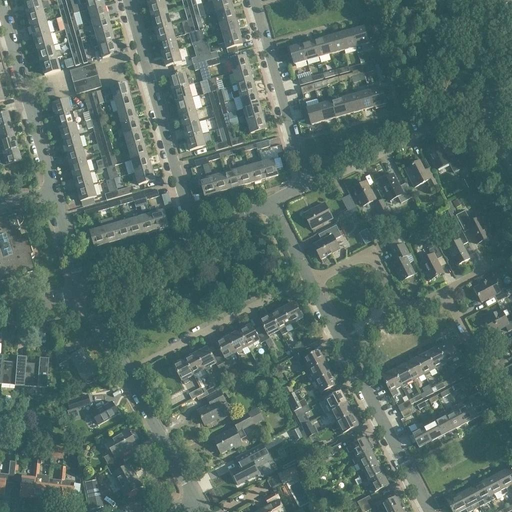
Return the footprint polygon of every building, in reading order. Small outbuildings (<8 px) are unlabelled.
[(33,0),(23,3),(27,15),(43,11),(49,9),(47,3),(41,4),(39,0),(33,0)] [(104,6),(102,0),(79,0),(81,5),(87,3),(89,11),(104,6)] [(228,0),(219,0),(212,2),(216,14),(232,9),(228,0)] [(169,14),(165,2),(149,7),(152,19),(169,14)] [(62,5),(58,6),(61,18),(66,17),(62,5)] [(108,18),(104,6),(89,11),(92,23),(108,18)] [(192,8),(196,20),(200,19),(197,6),(192,8)] [(216,14),(219,26),(235,22),(232,9),(216,14)] [(43,11),(27,15),(30,27),(46,23),(43,11)] [(156,31),(172,26),(169,14),(152,19),(156,31)] [(66,17),(61,18),(65,31),(69,29),(66,17)] [(111,30),(108,18),(92,23),(96,35),(111,30)] [(193,33),(197,32),(197,31),(195,32),(192,21),(188,22),(191,34),(193,33)] [(219,26),(221,33),(215,35),(216,40),(217,40),(223,38),(239,34),(235,22),(219,26)] [(30,27),(34,39),(50,35),(46,23),(30,27)] [(175,39),(172,26),(156,31),(159,43),(175,39)] [(362,46),(368,44),(375,43),(372,33),(366,35),(363,27),(351,31),(356,48),(357,54),(364,52),(362,46)] [(69,29),(65,31),(68,43),(73,41),(69,29)] [(115,43),(111,30),(96,35),(97,42),(91,43),(93,49),(99,47),(115,43)] [(351,31),(338,35),(343,52),(356,48),(351,31)] [(239,34),(223,38),(217,40),(218,46),(224,44),(226,51),(242,46),(239,34)] [(50,35),(34,39),(37,52),(53,47),(50,35)] [(331,55),(343,52),(338,35),(326,38),(331,55)] [(326,38),(314,42),(319,59),(331,55),(326,38)] [(175,39),(159,43),(163,55),(179,51),(175,39)] [(72,55),(76,54),(73,41),(68,43),(72,55)] [(306,62),(319,59),(314,42),(301,45),(306,62)] [(115,43),(99,47),(103,59),(118,55),(115,43)] [(204,56),(206,62),(219,58),(217,52),(208,54),(205,43),(201,44),(204,56)] [(294,66),(306,62),(301,45),(289,49),(294,66)] [(53,47),(37,52),(41,64),(57,59),(62,57),(60,51),(55,53),(53,47)] [(182,63),(179,51),(163,55),(166,68),(182,63)] [(206,62),(204,56),(192,59),(193,66),(206,62)] [(229,62),(233,74),(249,69),(245,57),(229,62)] [(219,58),(206,62),(208,68),(220,65),(219,58)] [(57,59),(41,64),(44,76),(60,71),(57,59)] [(203,69),(208,68),(206,62),(193,66),(195,72),(203,69)] [(84,74),(96,71),(94,65),(82,68),(84,74)] [(348,68),(348,67),(335,70),(337,75),(349,72),(348,68)] [(84,74),(82,68),(70,72),(71,78),(84,74)] [(252,82),(249,69),(233,74),(236,86),(252,82)] [(337,75),(335,70),(323,74),(324,79),(337,75)] [(362,70),(352,72),(352,73),(350,74),(351,78),(363,74),(362,70)] [(84,74),(85,80),(98,76),(96,71),(84,74)] [(84,74),(71,78),(73,83),(85,80),(84,74)] [(169,79),(173,91),(189,86),(185,74),(169,79)] [(323,74),(311,77),(310,78),(312,83),(324,79),(323,74)] [(351,78),(350,74),(337,78),(339,83),(352,79),(351,78)] [(85,80),(87,86),(99,82),(98,76),(85,80)] [(310,78),(311,77),(311,76),(298,79),(300,86),(312,83),(310,78)] [(216,92),(219,91),(215,78),(211,79),(214,92),(216,92)] [(339,83),(337,78),(325,81),(326,86),(339,83)] [(85,80),(73,83),(75,89),(87,86),(85,80)] [(326,86),(325,81),(312,85),(314,90),(315,90),(326,86)] [(87,86),(89,92),(101,88),(99,82),(87,86)] [(239,98),(240,98),(256,94),(252,82),(236,86),(238,92),(232,94),(233,100),(239,98)] [(111,88),(114,100),(130,96),(127,84),(111,88)] [(373,108),(386,105),(380,84),(367,88),(368,91),(373,108)] [(314,90),(312,85),(300,88),(302,94),(315,91),(315,90),(314,90)] [(87,86),(75,89),(76,95),(89,92),(87,86)] [(189,86),(173,91),(176,103),(192,99),(189,86)] [(356,95),(360,112),(373,108),(368,91),(356,95)] [(259,106),(256,94),(240,98),(243,111),(259,106)] [(360,112),(356,95),(343,99),(348,116),(360,112)] [(130,96),(114,100),(118,113),(134,108),(130,96)] [(196,111),(192,99),(176,103),(180,115),(196,111)] [(331,102),(336,119),(348,116),(343,99),(331,102)] [(53,105),(56,117),(72,112),(69,100),(53,105)] [(336,119),(331,102),(318,106),(323,123),(336,119)] [(263,118),(259,106),(243,111),(247,123),(263,118)] [(318,106),(306,109),(311,126),(323,123),(318,106)] [(137,120),(134,108),(118,113),(121,125),(137,120)] [(199,123),(196,111),(180,115),(183,127),(199,123)] [(72,112),(56,117),(60,129),(76,125),(72,112)] [(0,127),(10,125),(6,113),(0,114),(0,127)] [(266,131),(263,118),(247,123),(250,135),(266,131)] [(137,120),(121,125),(125,137),(141,133),(137,120)] [(203,135),(199,123),(183,127),(187,140),(203,135)] [(0,141),(13,137),(10,125),(0,127),(0,141)] [(60,129),(63,141),(79,137),(76,125),(60,129)] [(223,129),(218,131),(222,143),(214,145),(215,152),(228,148),(223,129)] [(144,145),(141,133),(125,137),(128,149),(144,145)] [(203,135),(187,140),(190,152),(206,147),(203,135)] [(0,147),(2,154),(16,150),(13,137),(0,141),(0,147)] [(63,141),(67,154),(83,149),(79,137),(63,141)] [(232,147),(245,143),(243,137),(230,140),(232,147)] [(54,148),(63,145),(62,140),(52,143),(54,148)] [(255,144),(256,149),(257,149),(257,151),(270,147),(268,140),(255,144)] [(243,148),(244,152),(256,149),(255,144),(243,148)] [(128,149),(132,162),(148,157),(144,145),(128,149)] [(460,170),(454,158),(448,161),(439,145),(427,151),(436,169),(448,162),(453,173),(460,170)] [(86,148),(87,157),(95,156),(94,147),(86,148)] [(67,154),(70,166),(86,161),(83,149),(67,154)] [(2,154),(0,154),(0,167),(20,162),(16,150),(2,154)] [(218,155),(220,159),(232,156),(231,151),(218,155)] [(208,162),(215,160),(220,159),(218,155),(207,158),(208,164),(209,164),(208,162)] [(151,169),(148,157),(132,162),(135,174),(151,169)] [(208,164),(207,158),(194,161),(196,168),(208,164)] [(70,166),(74,178),(89,173),(86,161),(70,166)] [(273,161),(261,164),(265,180),(277,177),(273,161)] [(431,188),(437,185),(431,172),(425,175),(419,162),(404,169),(414,188),(427,181),(431,188)] [(265,180),(261,164),(248,168),(253,184),(265,180)] [(248,168),(236,171),(241,187),(253,184),(248,168)] [(151,169),(135,174),(139,186),(155,182),(151,169)] [(91,173),(93,182),(103,179),(100,170),(91,173)] [(241,187),(236,171),(224,174),(229,190),(241,187)] [(74,178),(77,190),(93,185),(89,173),(74,178)] [(229,190),(224,174),(212,178),(216,194),(229,190)] [(405,184),(399,187),(393,175),(379,182),(390,201),(397,197),(401,204),(412,197),(405,184)] [(216,194),(212,178),(200,181),(204,197),(216,194)] [(471,178),(466,180),(469,187),(474,185),(471,178)] [(106,183),(95,185),(96,192),(108,189),(106,183)] [(375,201),(365,183),(353,189),(363,207),(375,201)] [(96,198),(93,185),(77,190),(81,202),(96,198)] [(117,191),(119,197),(132,194),(130,187),(117,191)] [(119,197),(117,191),(105,195),(106,201),(119,197)] [(145,194),(146,198),(147,200),(159,197),(157,191),(145,194)] [(357,208),(350,196),(342,200),(348,213),(357,208)] [(391,217),(386,207),(382,200),(374,205),(382,219),(383,219),(384,221),(391,217)] [(332,219),(324,204),(304,215),(311,229),(332,219)] [(96,208),(98,214),(98,212),(109,209),(108,205),(96,208)] [(98,214),(96,208),(84,211),(86,218),(98,214)] [(151,214),(155,231),(168,227),(163,211),(151,214)] [(464,233),(469,230),(476,245),(490,238),(480,218),(471,223),(465,211),(456,216),(464,233)] [(0,281),(32,271),(27,257),(31,255),(25,235),(21,237),(18,228),(21,227),(24,225),(25,221),(25,218),(23,215),(21,213),(17,212),(14,213),(0,217),(0,281)] [(138,218),(143,234),(155,231),(151,214),(138,218)] [(126,221),(131,238),(143,234),(138,218),(126,221)] [(434,223),(431,219),(425,222),(433,237),(439,234),(434,223)] [(114,225),(119,241),(131,238),(126,221),(114,225)] [(455,238),(454,238),(453,243),(453,244),(446,247),(456,267),(470,260),(462,246),(468,243),(458,224),(450,228),(455,238)] [(102,228),(106,245),(119,241),(114,225),(102,228)] [(334,240),(341,236),(336,226),(323,232),(327,238),(313,246),(321,260),(339,250),(334,240)] [(106,245),(102,228),(89,232),(94,248),(106,245)] [(426,245),(429,250),(428,251),(431,255),(421,261),(431,280),(443,273),(436,260),(442,257),(433,241),(426,245)] [(391,251),(396,261),(392,263),(402,281),(414,275),(405,257),(409,255),(403,244),(391,251)] [(509,297),(505,288),(499,291),(492,278),(480,284),(481,285),(474,289),(481,303),(494,296),(497,303),(509,297)] [(281,308),(282,310),(291,325),(294,331),(299,328),(296,322),(302,319),(294,304),(289,306),(288,304),(281,308)] [(370,308),(377,327),(385,325),(378,305),(370,308)] [(270,313),(271,315),(280,331),(291,325),(282,310),(277,312),(276,310),(270,313)] [(511,319),(507,322),(501,311),(483,320),(491,334),(505,327),(508,332),(511,330),(511,319)] [(263,327),(258,329),(265,342),(269,339),(268,337),(280,331),(271,315),(266,318),(265,316),(260,319),(261,321),(260,321),(263,327)] [(239,330),(240,332),(248,347),(259,341),(260,344),(265,342),(258,329),(254,332),(251,326),(245,329),(244,327),(239,330)] [(227,336),(228,338),(237,353),(248,347),(240,332),(234,335),(233,333),(227,336)] [(300,343),(303,349),(315,343),(312,337),(300,343)] [(225,359),(237,353),(228,338),(223,340),(222,339),(217,341),(218,344),(217,344),(220,350),(216,352),(222,364),(227,362),(225,359)] [(454,365),(452,361),(458,357),(450,342),(444,345),(443,343),(438,346),(439,348),(449,368),(454,365)] [(290,351),(292,355),(303,349),(300,343),(298,344),(299,346),(290,351)] [(196,352),(197,354),(205,370),(216,364),(218,367),(222,364),(216,352),(211,354),(208,348),(202,351),(201,349),(196,352)] [(449,368),(439,348),(433,351),(432,349),(427,352),(428,354),(436,369),(446,363),(449,368)] [(306,365),(309,371),(325,363),(322,358),(324,357),(321,351),(319,352),(319,351),(313,354),(310,349),(294,358),(297,364),(298,363),(301,368),(306,365)] [(93,380),(91,377),(96,374),(83,350),(70,357),(83,381),(84,381),(86,384),(88,385),(93,382),(93,380)] [(56,357),(58,365),(69,359),(66,352),(56,357)] [(184,358),(185,360),(193,376),(205,370),(197,354),(191,357),(190,355),(184,358)] [(436,369),(428,354),(422,357),(421,355),(415,358),(416,360),(424,375),(436,369)] [(2,363),(0,385),(23,387),(25,364),(26,358),(16,358),(16,364),(2,363)] [(38,365),(25,364),(23,387),(46,389),(48,360),(39,359),(38,365)] [(190,383),(188,379),(193,376),(185,360),(180,363),(179,361),(173,364),(174,366),(182,382),(183,381),(185,385),(190,383)] [(424,375),(416,360),(411,362),(410,361),(404,364),(405,365),(413,381),(424,375)] [(327,362),(325,363),(309,371),(315,382),(331,374),(328,369),(330,368),(327,362)] [(413,381),(405,365),(400,368),(399,367),(393,370),(394,372),(402,387),(413,381)] [(246,370),(248,374),(255,371),(253,366),(246,370)] [(402,387),(394,372),(389,374),(388,373),(382,376),(383,378),(382,378),(390,393),(402,387)] [(460,380),(467,376),(465,372),(458,375),(460,380)] [(333,373),(331,374),(315,382),(312,384),(315,390),(318,388),(321,394),(337,385),(334,380),(336,379),(333,373)] [(478,374),(471,378),(463,382),(465,386),(474,382),(481,379),(478,374)] [(443,383),(445,387),(456,382),(454,377),(443,383)] [(445,387),(443,383),(432,389),(434,393),(445,387)] [(454,392),(461,388),(459,384),(452,388),(454,392)] [(290,394),(294,392),(290,385),(282,389),(286,397),(291,395),(290,394)] [(189,395),(192,400),(203,394),(200,389),(189,395)] [(434,393),(432,389),(420,395),(423,399),(434,393)] [(442,398),(450,394),(448,390),(440,394),(442,398)] [(219,406),(225,402),(220,392),(207,399),(210,405),(197,412),(201,420),(203,419),(206,426),(218,420),(219,421),(226,418),(219,406)] [(340,393),(325,401),(319,404),(325,415),(346,404),(344,399),(346,398),(343,392),(341,393),(340,393)] [(469,403),(477,418),(489,411),(479,393),(474,396),(476,400),(469,403)] [(78,396),(65,400),(69,412),(91,405),(87,395),(79,398),(78,396)] [(294,412),(307,405),(304,399),(298,402),(294,395),(287,398),(294,412)] [(423,399),(420,395),(413,399),(415,403),(423,399)] [(431,404),(438,400),(436,396),(428,400),(431,404)] [(477,418),(469,403),(467,399),(462,402),(464,406),(458,409),(465,424),(477,418)] [(400,412),(412,407),(409,401),(397,407),(400,412)] [(419,410),(427,406),(424,402),(417,406),(419,410)] [(112,403),(92,414),(98,426),(118,415),(112,403)] [(348,403),(346,404),(325,415),(328,421),(334,418),(337,423),(352,415),(350,410),(352,409),(348,403)] [(307,405),(294,412),(297,417),(310,411),(307,405)] [(465,424),(458,409),(456,405),(451,408),(453,412),(446,415),(454,430),(465,424)] [(412,406),(412,407),(400,412),(403,418),(415,412),(412,406)] [(454,430),(446,415),(444,411),(439,414),(441,418),(435,421),(442,436),(454,430)] [(244,436),(242,431),(257,423),(252,413),(234,423),(237,428),(213,440),(221,455),(234,447),(236,450),(242,446),(239,439),(244,436)] [(354,414),(352,415),(337,423),(331,426),(334,432),(340,429),(343,435),(358,426),(356,421),(357,420),(354,414)] [(442,436),(435,421),(433,417),(428,420),(430,424),(423,427),(431,442),(442,436)] [(316,433),(310,423),(302,427),(308,438),(316,433)] [(431,442),(423,427),(421,423),(416,426),(418,430),(411,434),(419,448),(431,442)] [(302,436),(301,434),(298,429),(291,432),(294,438),(295,440),(302,436)] [(104,457),(109,468),(123,460),(120,455),(136,446),(128,431),(107,442),(113,453),(104,457)] [(353,452),(357,458),(371,450),(371,451),(374,449),(367,437),(349,447),(346,441),(330,450),(333,456),(346,448),(349,454),(353,452)] [(325,449),(322,443),(309,450),(312,456),(325,449)] [(242,456),(246,463),(231,471),(239,486),(259,475),(255,469),(271,461),(262,445),(242,456)] [(64,455),(64,447),(53,446),(52,453),(64,455)] [(377,462),(371,451),(371,450),(357,458),(353,460),(355,465),(352,467),(356,473),(359,472),(377,462)] [(123,460),(109,468),(108,468),(112,476),(115,475),(126,495),(141,487),(129,465),(127,467),(123,460)] [(365,475),(369,481),(383,473),(377,462),(359,472),(361,477),(365,475)] [(283,486),(299,477),(293,466),(278,474),(283,486)] [(15,475),(15,476),(14,483),(14,487),(21,488),(20,498),(33,499),(36,478),(38,478),(38,475),(39,476),(39,472),(34,471),(34,477),(29,477),(29,478),(23,477),(23,476),(15,475)] [(493,477),(500,491),(502,495),(508,492),(506,488),(511,484),(505,471),(493,477)] [(9,475),(0,473),(0,495),(4,496),(6,482),(14,483),(15,476),(9,475)] [(389,485),(383,473),(369,481),(365,483),(367,488),(371,486),(375,493),(389,485)] [(64,481),(65,474),(60,474),(59,481),(49,480),(47,500),(60,502),(62,481),(64,481)] [(33,499),(47,500),(49,480),(49,477),(39,476),(38,475),(38,478),(36,478),(33,499)] [(493,477),(482,483),(489,497),(491,501),(496,498),(494,494),(500,491),(493,477)] [(64,481),(62,481),(60,502),(73,503),(74,498),(79,498),(80,485),(75,485),(75,483),(64,481)] [(86,488),(86,491),(97,489),(96,481),(85,483),(86,488)] [(309,484),(315,496),(320,493),(313,482),(309,484)] [(470,489),(477,503),(480,507),(485,504),(482,500),(489,497),(482,483),(470,489)] [(470,489),(458,495),(466,509),(467,511),(469,511),(473,510),(471,506),(477,503),(470,489)] [(324,500),(320,493),(315,496),(319,503),(324,500)] [(283,511),(277,500),(278,499),(275,494),(266,499),(270,506),(260,511),(283,511)] [(460,511),(466,509),(458,495),(447,501),(452,511),(460,511)] [(372,502),(369,496),(357,503),(360,508),(372,502)] [(384,511),(396,511),(401,509),(395,498),(377,507),(379,511),(381,511),(384,510),(384,511)] [(89,501),(90,510),(104,508),(102,499),(89,501)] [(362,511),(366,511),(375,508),(372,502),(360,508),(362,511)]
